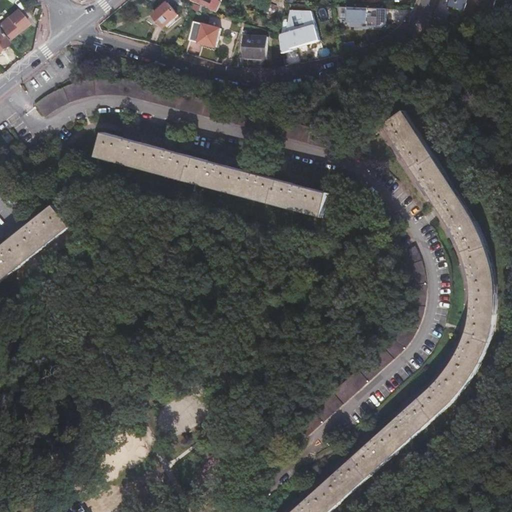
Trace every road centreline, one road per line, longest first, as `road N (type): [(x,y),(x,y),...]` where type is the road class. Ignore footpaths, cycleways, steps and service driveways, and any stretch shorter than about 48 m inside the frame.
road 1 (residential): [(396,44),(280,78),(225,77),(70,32)]
road 2 (residential): [(396,44),(511,71)]
